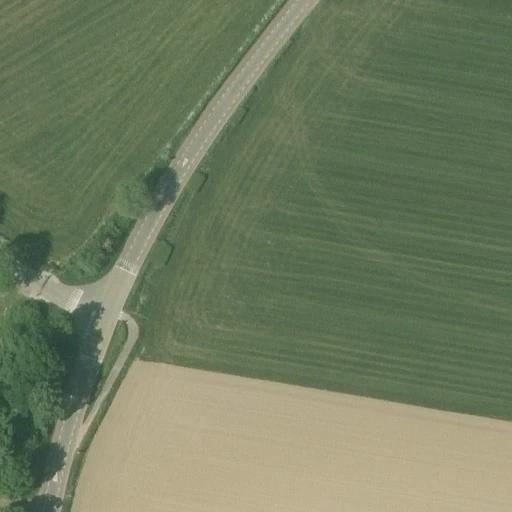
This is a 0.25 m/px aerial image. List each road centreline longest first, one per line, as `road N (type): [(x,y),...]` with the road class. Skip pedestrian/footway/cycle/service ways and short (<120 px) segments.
road 1 (tertiary): [(107,312),(166,193),(305,0)]
road 2 (tertiary): [(51,511),(62,450),(107,312)]
road 3 (unclassified): [(107,312),(42,287),(0,257)]
